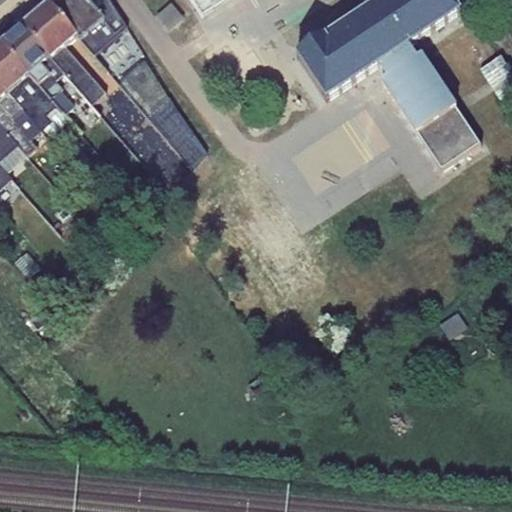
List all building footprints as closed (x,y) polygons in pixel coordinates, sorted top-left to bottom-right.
[(51,5),(49,6),(79,40),(94,58),(127,30),(107,0),(62,0),(55,7),(53,5),(52,5),(51,5)] [(190,0),(202,18),(230,0),(190,0)] [(328,106),(379,72),(386,82),(381,86),(416,139),(418,138),(442,174),(480,149),(423,59),(417,62),(410,51),(462,17),(450,0),(384,0),(297,61),(328,106)] [(49,6),(22,30),(64,78),(92,110),(107,97),(66,51),(79,40),(49,6)] [(22,30),(2,46),(65,119),(76,109),(56,85),(64,78),(22,30)] [(2,46),(0,47),(0,86),(42,134),(48,142),(69,123),(65,119),(2,46)] [(511,77),(511,75),(500,59),(480,72),(500,103),(511,95),(511,77)] [(145,62),(121,84),(192,170),(208,156),(145,62)] [(0,86),(0,128),(28,161),(39,151),(32,143),(42,134),(0,86)] [(0,128),(0,168),(8,178),(28,161),(0,128)] [(82,151),(68,164),(93,191),(107,179),(93,165),(94,164),(82,151)] [(0,168),(0,194),(13,184),(8,178),(0,168)] [(218,190),(274,281),(304,263),(247,172),(218,190)] [(27,255),(15,265),(30,281),(41,271),(27,255)] [(74,261),(60,273),(71,286),(85,274),(74,261)] [(458,315),(440,327),(450,342),(468,330),(458,315)] [(264,375),(247,386),(254,397),(270,387),(268,384),(269,383),(264,375)]
